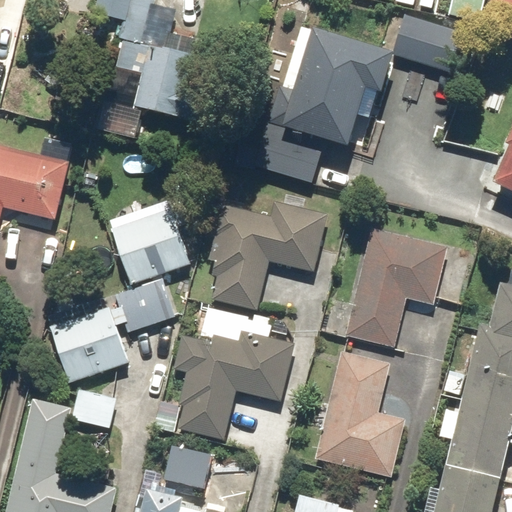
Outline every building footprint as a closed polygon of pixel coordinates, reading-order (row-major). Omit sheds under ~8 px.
[(101,0),(98,14),(131,21),(105,129),(140,138),(147,107),(219,124),(233,62),(196,53),(199,39),(174,34),(179,11),(155,6),(156,0),(101,0)] [(488,0),(457,0),(454,14),(484,21),(488,0)] [(511,0),(494,0),(490,19),(511,24),(511,0)] [(463,31),(411,15),(398,54),(451,71),(463,31)] [(399,51),(321,27),(302,88),(287,83),(276,121),(355,145),(373,87),(386,91),(399,51)] [(272,125),(260,165),(316,182),(328,142),(272,125)] [(0,143),(0,227),(5,206),(60,219),(75,162),(0,143)] [(511,159),(502,182),(511,186),(511,159)] [(318,272),(332,214),(279,201),(276,217),(227,205),(214,259),(220,261),(217,275),(222,276),(216,299),(261,309),(273,261),(318,272)] [(116,229),(135,284),(193,263),(174,209),(116,229)] [(375,227),(350,335),(398,346),(410,298),(437,304),(451,245),(375,227)] [(120,294),(132,333),(179,318),(166,279),(120,294)] [(499,511),(511,461),(511,283),(507,282),(497,325),(487,323),(441,511),(499,511)] [(56,326),(75,381),(132,363),(114,307),(56,326)] [(299,343),(246,330),(243,341),(218,334),(217,341),(187,334),(178,369),(191,372),(182,405),(187,406),(181,428),(228,440),(240,390),(285,401),(299,343)] [(393,363),(345,352),(321,458),(396,475),(409,418),(382,412),(393,363)] [(120,398),(83,389),(76,419),(113,428),(120,398)] [(75,407),(38,398),(10,511),(115,511),(122,488),(60,473),(75,407)] [(184,406),(164,401),(157,431),(177,436),(184,406)] [(150,486),(143,511),(185,511),(183,511),(187,495),(150,486)] [(340,511),(343,502),(301,492),(295,511),(340,511)]
